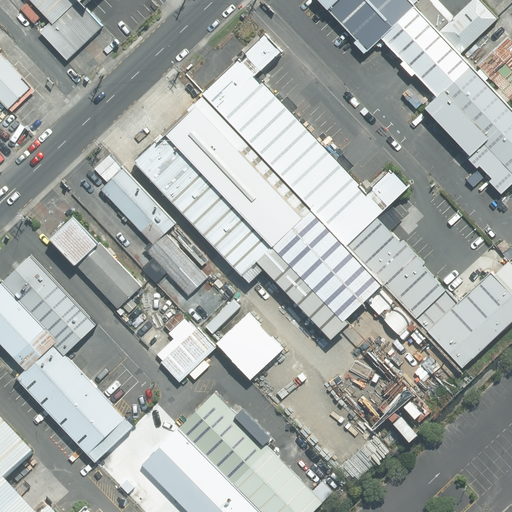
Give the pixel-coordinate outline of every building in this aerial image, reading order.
[(18,0),(41,24),(33,32),(62,63),(99,30),(82,12),(95,0),(18,0)] [(386,35),(419,4),(417,3),(414,0),(325,0),(362,38),(360,40),(369,50),(386,35)] [(511,97),(481,65),(468,52),(504,17),(488,0),(472,0),(457,15),(442,0),(420,0),(417,3),(419,4),(386,35),(408,59),(406,61),(417,73),(420,71),(423,74),(415,83),(429,97),(437,90),(442,94),(430,105),(476,152),(472,155),(507,191),(511,186),(511,97)] [(280,47),(266,32),(206,89),(386,278),(382,282),(427,329),(459,299),(422,260),(424,258),(402,235),(399,238),(392,230),(405,217),(391,202),(412,182),(395,164),(393,167),(390,164),(368,185),(257,69),(280,47)] [(511,35),(481,65),(511,97),(511,35)] [(25,89),(0,61),(0,108),(2,110),(25,89)] [(346,319),(380,286),(205,96),(166,133),(346,319)] [(25,124),(16,115),(8,125),(17,133),(25,124)] [(342,329),(165,141),(134,170),(246,289),(262,275),(328,342),(342,329)] [(126,168),(112,154),(98,167),(111,181),(104,188),(156,243),(149,249),(192,294),(210,277),(168,232),(179,222),(127,167),(126,168)] [(138,286),(75,218),(45,245),(109,313),(138,286)] [(180,225),(174,231),(205,265),(212,259),(180,225)] [(94,326),(26,254),(0,278),(0,286),(53,343),(63,354),(94,326)] [(511,323),(511,260),(501,272),(497,268),(464,301),(434,330),(469,365),(511,323)] [(53,343),(0,286),(0,346),(23,371),(53,343)] [(212,352),(185,323),(150,355),(177,384),(212,352)] [(63,354),(53,343),(23,371),(14,380),(93,464),(132,427),(63,354)] [(312,511),(318,507),(211,393),(175,427),(255,511),(312,511)] [(372,420),(352,399),(340,410),(361,431),(372,420)] [(391,399),(380,408),(390,420),(401,411),(391,399)] [(0,511),(89,511),(87,510),(84,511),(65,511),(61,507),(54,511),(34,511),(9,484),(36,459),(0,418),(0,511)] [(182,511),(255,511),(175,427),(136,463),(182,511)]
